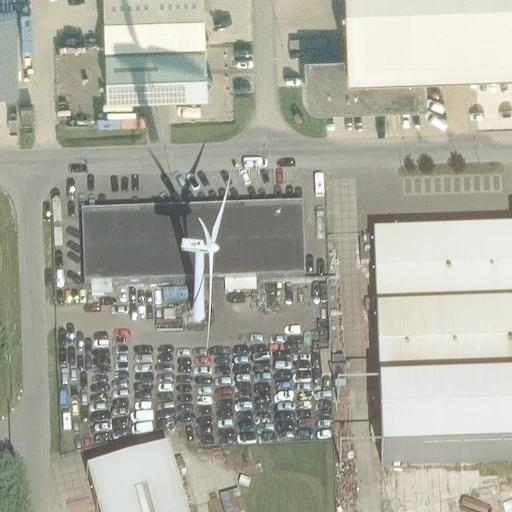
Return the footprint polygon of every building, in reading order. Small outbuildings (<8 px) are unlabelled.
[(204,43),(203,12),(202,0),(103,0),(104,15),(105,47),(204,43)] [(511,0),(345,0),(347,61),(308,62),(308,76),(309,98),(310,102),(312,106),(315,108),(319,108),(422,104),(421,73),(511,69),(511,0)] [(29,4),(20,4),(20,22),(30,21),(29,4)] [(0,9),(0,89),(18,89),(15,9),(0,9)] [(193,103),(199,97),(207,96),(206,88),(212,82),(206,76),(205,48),(105,51),(106,100),(187,97),(193,103)] [(19,107),(20,123),(32,123),(32,107),(19,107)] [(304,280),(302,207),(81,215),(84,288),(146,285),(146,301),(158,301),(158,285),(304,280)] [(511,234),(373,238),(378,401),(511,396),(511,208),(511,209),(511,234)] [(511,396),(378,401),(380,466),(511,461),(511,396)] [(184,511),(168,454),(86,477),(95,511),(184,511)] [(226,511),(245,511),(244,491),(225,493),(226,511)]
